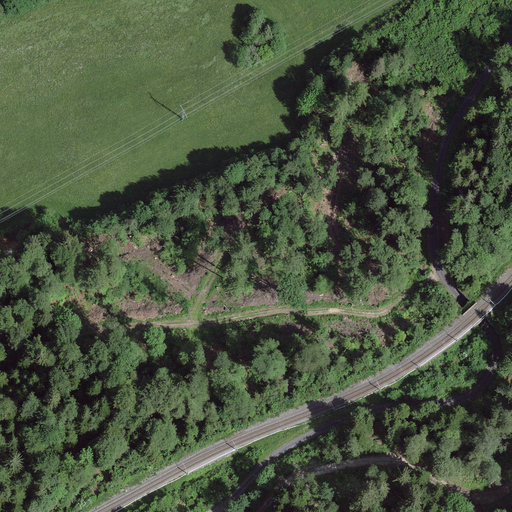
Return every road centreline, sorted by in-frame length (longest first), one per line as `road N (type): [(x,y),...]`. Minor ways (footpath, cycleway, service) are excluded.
road 1 (track): [(511,44),(455,120),(435,193),(437,264),(496,347),(494,368),(480,390),(455,402),(376,411),(303,439),(221,511)]
road 2 (track): [(511,494),(478,502),(413,463),(368,458),(287,483),(263,511)]
